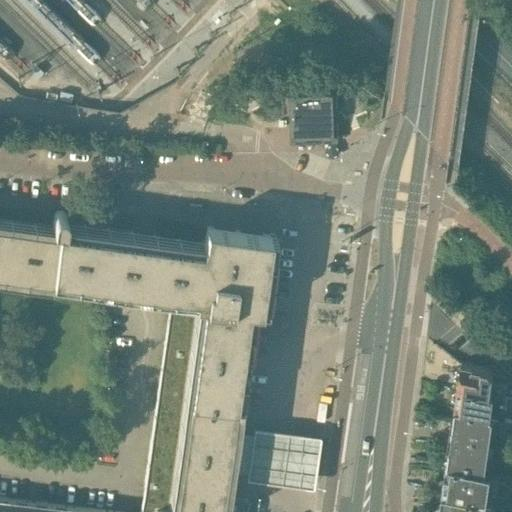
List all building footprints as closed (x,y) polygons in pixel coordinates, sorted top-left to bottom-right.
[(335,94),(292,95),(292,97),(293,136),(303,136),(303,139),(333,139),(333,135),(336,135),(335,94)] [(54,215),(52,225),(45,276),(50,277),(52,277),(53,278),(53,271),(147,284),(175,288),(171,317),(168,317),(140,511),(245,511),(247,498),(221,495),(247,304),(266,307),(276,235),(207,225),(204,245),(152,238),(132,235),(132,230),(66,221),(66,216),(66,215),(66,213),(65,212),(64,211),(63,210),(62,210),(61,209),(59,209),(58,210),(57,210),(55,211),(55,212),(54,213),(54,215)] [(0,269),(45,276),(52,225),(0,217),(0,269)] [(459,381),(458,387),(496,395),(507,396),(509,386),(498,376),(499,370),(462,364),(456,366),(454,376),(459,381)] [(509,407),(494,404),(496,395),(458,387),(453,390),(452,396),(457,401),(455,408),(507,418),(509,407)] [(511,418),(507,418),(455,408),(453,420),(452,420),(450,432),(492,440),(493,430),(502,432),(511,433),(511,418)] [(321,488),(327,437),(295,433),(258,428),(251,478),(291,484),(321,488)] [(450,432),(447,449),(450,450),(449,451),(448,462),(487,469),(492,440),(451,433),(450,432)] [(447,463),(443,491),(494,500),(496,490),(498,491),(501,473),(487,470),(447,463)] [(435,511),(487,511),(488,511),(493,511),(496,500),(494,500),(443,491),(441,503),(436,505),(435,511)] [(103,511),(104,510),(36,501),(0,495),(0,511),(103,511)]
